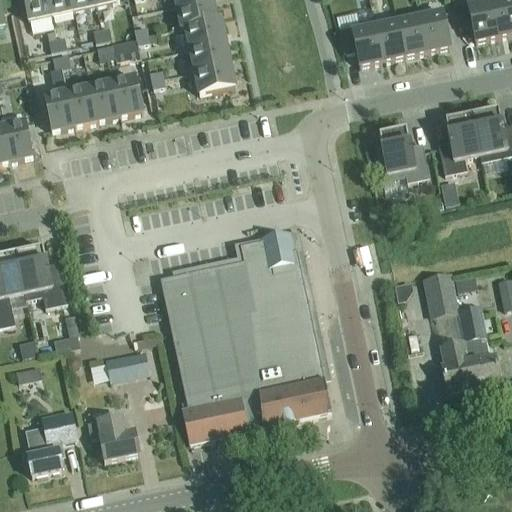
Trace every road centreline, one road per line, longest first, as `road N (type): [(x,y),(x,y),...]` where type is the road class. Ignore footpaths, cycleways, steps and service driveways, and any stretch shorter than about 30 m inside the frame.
road 1 (residential): [(379,466),(313,143),(320,124),(336,115),(511,80)]
road 2 (tertiary): [(124,511),(333,467),(379,466)]
road 3 (tertiary): [(379,466),(511,441)]
